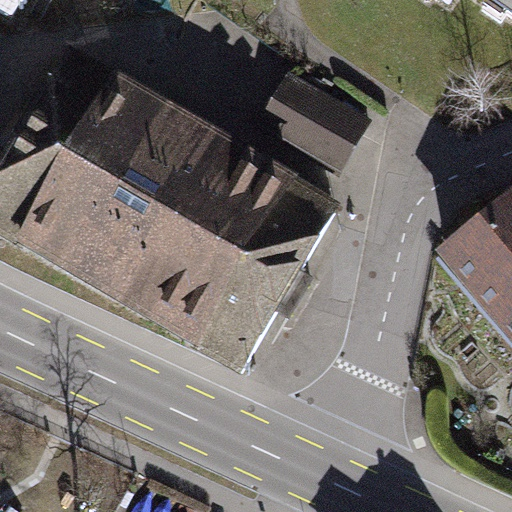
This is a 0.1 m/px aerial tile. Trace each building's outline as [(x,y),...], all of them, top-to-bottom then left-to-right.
[(0,0),(0,25),(11,32),(31,0),(0,0)] [(511,0),(424,0),(455,19),(466,0),(474,0),(487,7),(478,21),(511,41),(511,0)] [(339,217),(69,61),(0,179),(0,239),(245,381),(255,363),(339,217)] [(285,86),(257,134),(344,184),(372,136),(285,86)] [(511,198),(436,266),(511,351),(511,198)]
